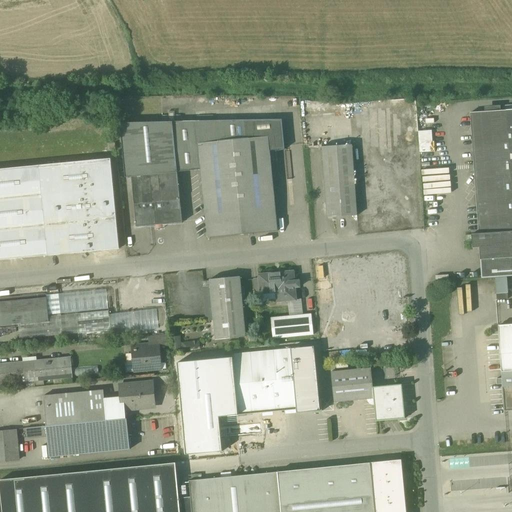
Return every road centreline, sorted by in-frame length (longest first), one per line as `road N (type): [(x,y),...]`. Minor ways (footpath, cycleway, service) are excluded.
road 1 (unclassified): [(430,438),(415,246),(402,239),(0,278)]
road 2 (unclassified): [(430,438),(252,453)]
